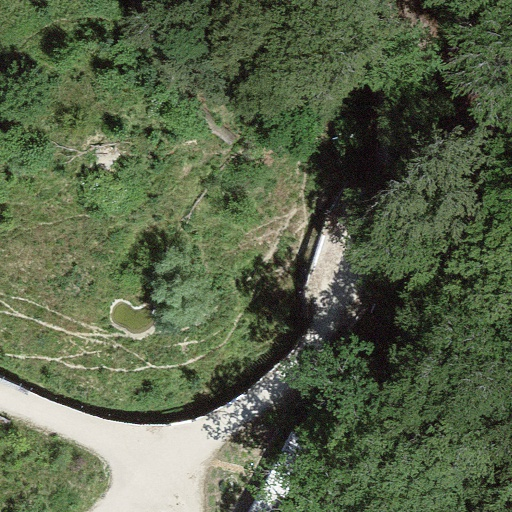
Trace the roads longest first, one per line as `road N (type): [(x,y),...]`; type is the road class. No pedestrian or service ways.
road 1 (residential): [(350,511),(436,306),(465,190),(499,121),(511,117)]
road 2 (track): [(499,121),(421,0)]
